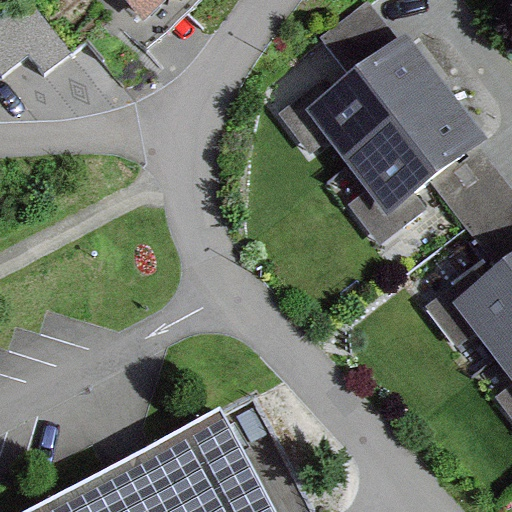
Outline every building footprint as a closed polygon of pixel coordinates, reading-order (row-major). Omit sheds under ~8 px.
[(119,0),(136,17),(153,0),(167,0),(168,0),(183,0),(119,0)] [(397,52),(312,117),(350,165),(434,101),(397,52)] [(350,165),(387,214),(471,149),(434,101),(350,165)] [(511,268),(459,309),(497,358),(511,345),(511,268)] [(511,345),(497,358),(511,377),(511,345)] [(257,511),(210,419),(25,511),(257,511)]
